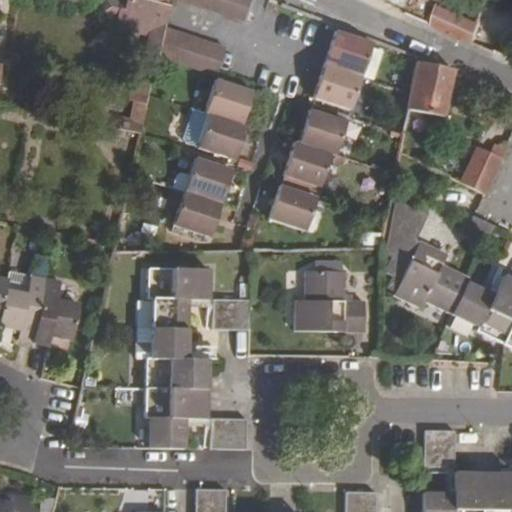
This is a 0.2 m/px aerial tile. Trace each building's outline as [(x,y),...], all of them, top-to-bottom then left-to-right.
[(148,0),(128,0),(128,2),(124,0),(119,19),(163,31),(163,27),(169,5),(148,0)] [(251,0),(177,0),(244,22),(251,0)] [(483,17),(439,0),(381,0),(476,41),(483,17)] [(224,47),(163,27),(163,31),(157,54),(217,73),(224,47)] [(373,43),(336,31),(326,63),(316,96),(352,107),(362,74),(372,46),(373,43)] [(374,78),(384,50),(372,46),(362,74),(374,78)] [(455,69),(418,59),(412,90),(405,128),(442,136),(455,69)] [(252,91),(214,78),(204,111),(210,113),(200,146),(237,158),(248,125),(241,123),(252,91)] [(347,121),(311,109),(301,142),(294,139),(284,172),(321,184),(331,151),(337,153),(347,121)] [(486,195),(504,158),(479,146),(461,182),(486,195)] [(233,171),(195,159),(185,191),(175,223),(212,235),(223,203),(233,171)] [(316,198),(280,186),(270,218),(306,229),(316,198)] [(449,255),(421,241),(416,253),(411,264),(395,294),(423,307),(427,300),(479,325),(477,330),(503,343),(511,347),(511,277),(504,274),(495,292),(469,279),(470,276),(444,265),(449,255)] [(416,253),(405,248),(399,259),(411,264),(416,253)] [(209,271),(145,270),(145,300),(152,300),(150,329),(151,355),(144,355),(144,385),(144,416),(150,416),(150,446),(186,446),(187,416),(207,416),(208,386),(207,356),(188,355),(188,328),(188,301),(208,301),(209,271)] [(346,271),(305,271),(305,299),(295,299),(294,328),(364,329),(365,300),(345,299),(346,271)] [(26,291),(4,286),(0,304),(0,327),(18,331),(16,341),(33,344),(45,278),(30,276),(26,291)] [(62,282),(45,278),(33,344),(50,347),(52,337),(72,342),(79,304),(58,300),(62,282)] [(250,299),(214,298),(213,328),(251,329),(250,299)] [(248,417),(212,416),(212,446),(249,446),(248,417)] [(456,428),(427,428),(426,464),(456,464),(456,453),(456,428)] [(455,489),(425,489),(424,511),(511,511),(511,469),(499,469),(486,469),(472,469),(456,469),(455,489)] [(227,511),(228,486),(197,486),(197,511),(227,511)] [(377,511),(378,489),(347,488),(346,511),(377,511)] [(12,502),(0,500),(0,511),(31,511),(33,498),(14,496),(12,502)]
